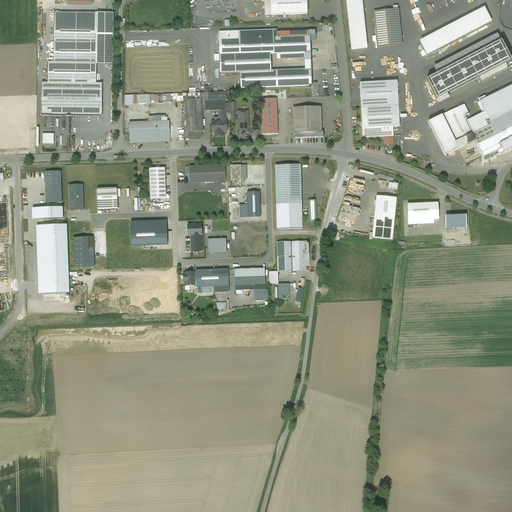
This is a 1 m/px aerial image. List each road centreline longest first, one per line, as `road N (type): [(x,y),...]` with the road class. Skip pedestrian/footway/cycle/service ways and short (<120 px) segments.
road 1 (residential): [(175,214),(179,261),(267,258),(267,150)]
road 2 (unclassified): [(263,511),(299,395),(313,294)]
road 3 (residential): [(120,0),(120,155)]
road 4 (residential): [(335,0),(345,154)]
road 5 (tertiary): [(489,208),(345,154)]
road 6 (residential): [(313,294),(345,154)]
